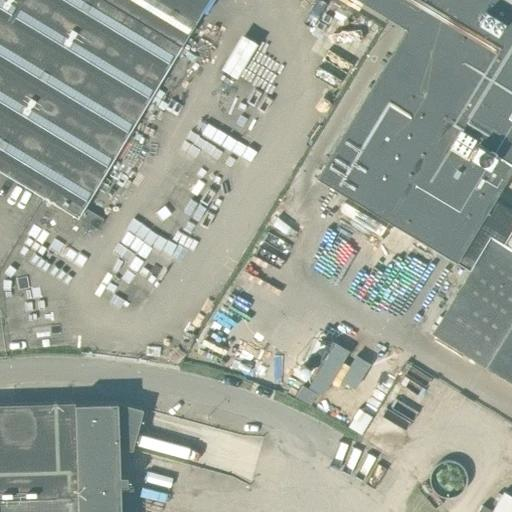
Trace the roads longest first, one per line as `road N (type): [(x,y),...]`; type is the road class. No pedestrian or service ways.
road 1 (unknown): [(254,0),(283,44),(292,94),(269,170),(195,295),(113,357),(220,395),(358,511)]
road 2 (unknown): [(511,402),(309,268)]
